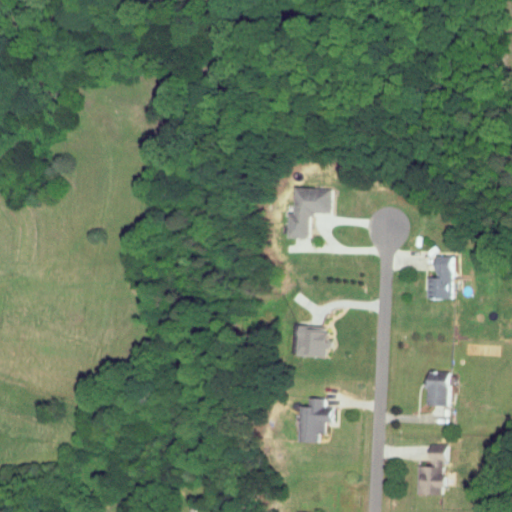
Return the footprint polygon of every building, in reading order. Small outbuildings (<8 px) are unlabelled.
[(331,213),(331,188),(294,187),(294,213),(288,213),(288,237),(309,237),(310,213),(331,213)] [(426,276),(426,298),(451,298),(452,255),(435,255),(435,277),(426,276)] [(325,353),(325,346),(327,346),(327,326),(298,325),(297,353),(325,353)] [(448,405),(449,371),(427,371),(426,404),(448,405)] [(318,441),(318,433),(324,433),(324,421),(330,421),(330,406),(323,407),(323,397),(307,397),(307,405),(298,405),(298,442),(318,441)] [(445,452),(428,453),(428,465),(416,465),(417,494),(443,493),(442,461),(445,461),(445,452)]
